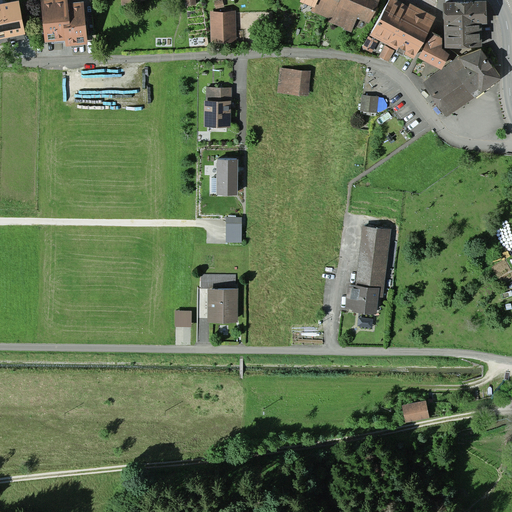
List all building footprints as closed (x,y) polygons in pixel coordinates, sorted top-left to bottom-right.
[(67,42),(84,40),(80,3),(65,5),(64,0),(49,0),(42,1),(46,38),(66,36),(67,42)] [(315,0),(311,9),(328,17),(335,0),(315,0)] [(335,0),(328,17),(327,21),(351,30),(356,16),(368,21),(377,0),(335,0)] [(387,0),(370,33),(413,56),(432,21),(392,0),(387,0)] [(0,37),(24,33),(18,2),(0,5),(0,37)] [(478,21),(484,21),(483,2),(445,3),(446,46),(479,45),(478,21)] [(212,34),(233,34),(232,13),(211,14),(212,34)] [(431,33),(420,55),(440,65),(446,53),(439,47),(439,37),(431,33)] [(362,47),(370,52),(376,42),(368,37),(362,47)] [(387,61),(392,50),(384,46),(379,56),(387,61)] [(499,76),(497,74),(480,49),(459,57),(459,58),(425,82),(443,108),(469,90),(473,95),(482,88),(483,90),(499,79),(498,77),(499,76)] [(305,94),(307,72),(281,69),(279,92),(305,94)] [(205,124),(227,124),(228,99),(220,99),(220,96),(225,96),(225,88),(206,87),(206,101),(205,101),(205,124)] [(360,115),(375,116),(377,97),(362,95),(360,115)] [(237,160),(218,159),(217,195),(236,195),(237,160)] [(242,215),(226,215),(227,240),(242,240),(242,215)] [(380,296),(388,230),(363,227),(356,286),(349,285),(346,307),(373,310),(375,295),(380,296)] [(200,275),(200,288),(211,288),(210,319),(234,319),(235,275),(200,275)] [(174,326),(190,326),(190,311),(175,311),(174,326)] [(406,419),(426,415),(423,403),(404,407),(406,419)]
